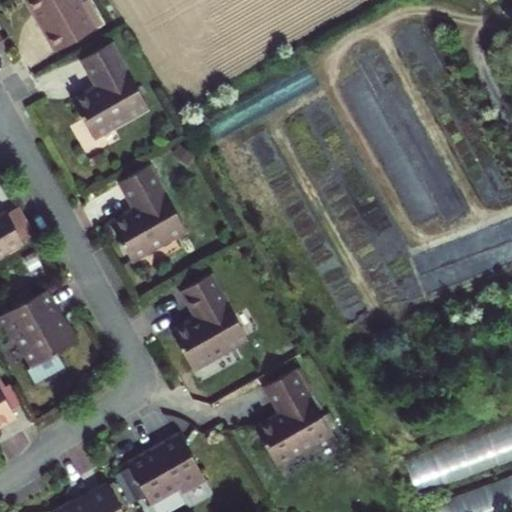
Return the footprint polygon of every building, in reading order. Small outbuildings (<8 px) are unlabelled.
[(43,30),(38,32),(52,56),(97,31),(83,6),(77,8),(72,0),(26,0),(22,3),(32,21),(36,18),(43,30)] [(36,18),(32,21),(38,32),(43,30),(36,18)] [(89,98),(87,93),(69,103),(90,140),(143,110),(107,47),(79,62),(93,89),(96,94),(89,98)] [(89,98),(96,94),(93,89),(87,93),(89,98)] [(125,218),(121,215),(105,223),(127,262),(180,232),(144,169),(115,186),(129,210),(132,215),(125,218)] [(16,209),(3,216),(19,244),(32,237),(16,209)] [(2,216),(0,216),(0,255),(20,245),(19,244),(3,216),(2,216)] [(187,328),(184,323),(166,333),(188,371),(241,341),(204,276),(175,293),(190,319),(193,324),(187,328)] [(0,314),(0,323),(1,325),(9,340),(14,338),(31,366),(24,369),(32,383),(61,367),(53,353),(74,341),(64,323),(60,325),(54,328),(48,317),(53,314),(41,291),(30,297),(26,289),(7,300),(9,305),(11,308),(0,314)] [(0,325),(1,325),(0,323),(0,314),(11,308),(9,305),(0,310),(0,325)] [(60,325),(53,314),(48,317),(54,328),(60,325)] [(190,319),(184,323),(187,328),(193,324),(190,319)] [(272,420),(270,416),(253,425),(275,464),(327,434),(291,369),(262,385),(277,412),(280,416),(272,420)] [(0,424),(11,418),(6,408),(16,403),(6,386),(1,388),(0,388),(0,424)] [(280,416),(277,412),(270,416),(272,420),(280,416)] [(418,486),(511,458),(511,420),(408,451),(418,486)] [(144,458),(141,454),(123,463),(146,503),(174,487),(177,492),(200,479),(175,435),(152,447),(154,452),(144,458)] [(154,452),(152,447),(141,454),(144,458),(154,452)] [(443,511),(499,511),(511,508),(511,473),(438,496),(443,511)] [(118,511),(104,484),(80,496),(83,501),(73,508),(70,503),(67,499),(49,509),(50,511),(118,511)] [(80,496),(70,503),(73,508),(83,501),(80,496)]
